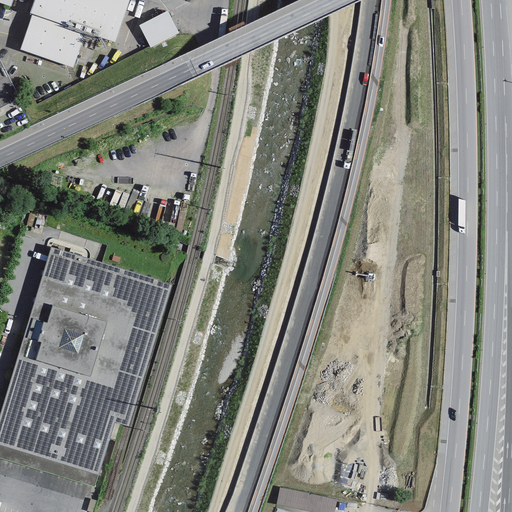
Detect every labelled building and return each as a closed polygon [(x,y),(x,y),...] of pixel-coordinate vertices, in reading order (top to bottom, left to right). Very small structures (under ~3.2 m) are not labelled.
[(129,0),(34,0),(30,13),(32,14),(20,50),(74,68),(86,33),(115,42),(129,0)] [(139,26),(150,48),(179,33),(167,11),(139,26)] [(0,109),(20,99),(0,60),(0,109)] [(174,286),(50,248),(0,409),(0,475),(88,503),(96,477),(101,479),(118,426),(129,430),(174,286)] [(280,488),(276,505),(309,511),(332,511),(335,499),(280,488)]
